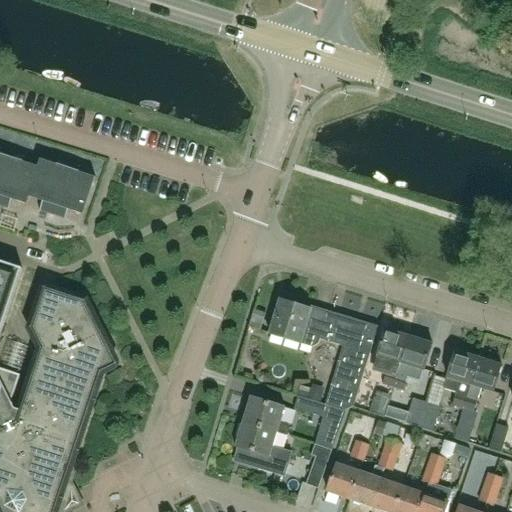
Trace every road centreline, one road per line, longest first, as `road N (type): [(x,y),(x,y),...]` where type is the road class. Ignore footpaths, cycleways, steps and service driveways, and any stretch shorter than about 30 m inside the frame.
road 1 (unclassified): [(511,325),(240,239)]
road 2 (residential): [(257,195),(0,114)]
road 3 (residential): [(156,470),(240,239)]
road 4 (primary): [(511,115),(321,53)]
road 5 (primary): [(295,45),(147,0)]
road 6 (residential): [(281,511),(156,470)]
